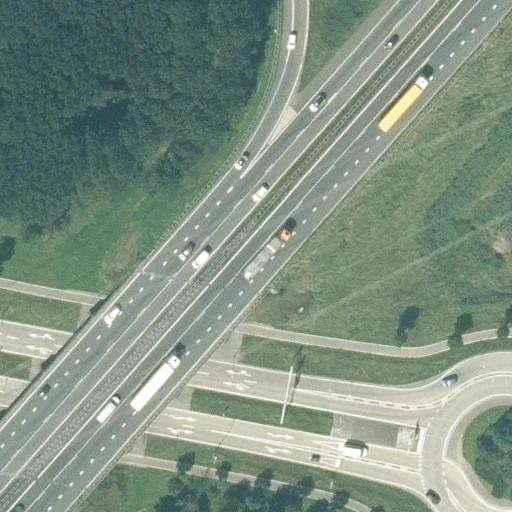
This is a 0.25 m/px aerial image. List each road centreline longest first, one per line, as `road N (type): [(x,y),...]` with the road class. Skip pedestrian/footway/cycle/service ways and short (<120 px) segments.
road 1 (motorway): [(24,511),(480,0)]
road 2 (motorway): [(254,184),(0,471)]
road 3 (primary): [(300,391),(0,336)]
road 4 (primary): [(0,391),(293,446)]
road 5 (motorway): [(418,0),(254,184)]
road 6 (primary): [(511,363),(483,364),(412,399),(300,391)]
road 7 (motorway): [(300,0),(297,52),(261,138),(254,184)]
road 8 (primary): [(293,446),(437,493)]
road 9 (primary): [(446,414),(300,391)]
road 10 (primary): [(293,446),(433,464)]
